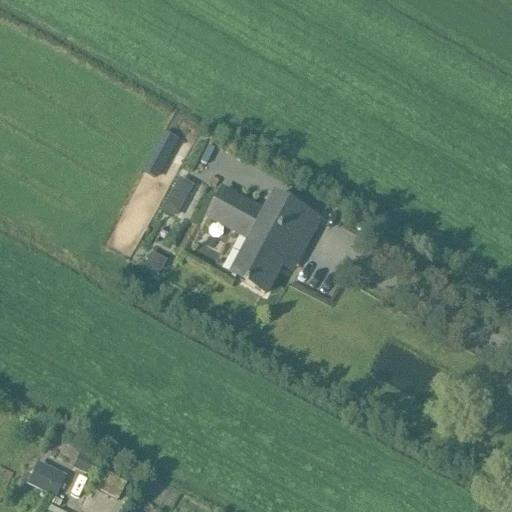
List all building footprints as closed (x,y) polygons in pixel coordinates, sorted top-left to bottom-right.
[(163,133),(142,172),(157,180),(178,140),(163,132),(163,133)] [(179,179),(161,212),(175,219),(193,187),(179,179)] [(204,220),(246,241),(227,276),(265,296),(281,267),(291,273),(318,222),(270,196),(263,210),(220,188),(204,220)] [(151,254),(143,269),(158,277),(166,262),(151,254)] [(74,464),(73,468),(91,477),(98,463),(86,457),(81,467),(74,464)] [(45,467),(34,489),(54,500),(65,478),(45,467)] [(116,501),(125,485),(104,474),(95,491),(116,501)]
